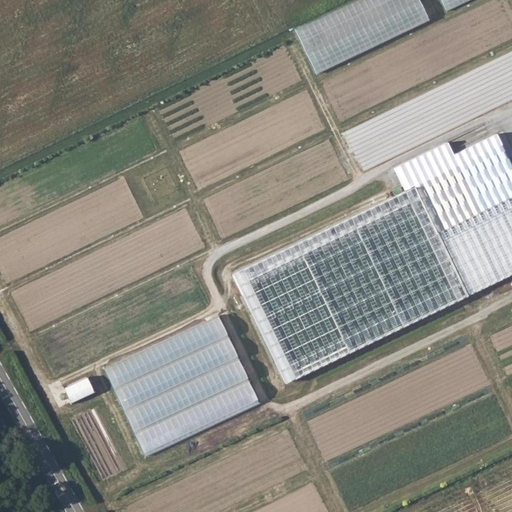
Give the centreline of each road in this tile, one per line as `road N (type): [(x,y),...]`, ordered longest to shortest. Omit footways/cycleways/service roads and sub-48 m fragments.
road 1 (unknown): [(103,511),(511,296)]
road 2 (secondary): [(75,511),(0,379)]
